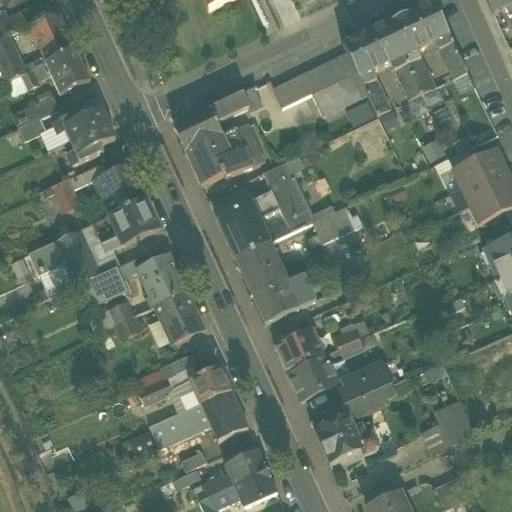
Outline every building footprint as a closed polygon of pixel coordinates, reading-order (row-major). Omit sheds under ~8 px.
[(0,0),(0,5),(6,11),(14,9),(20,4),(19,0),(0,0)] [(207,7),(208,10),(230,0),(210,0),(213,4),(207,7)] [(505,13),(511,9),(511,4),(510,0),(483,0),(493,19),(505,13)] [(433,6),(412,16),(429,52),(437,48),(454,83),(467,77),(433,6)] [(0,24),(0,45),(14,39),(28,33),(21,17),(20,15),(0,24)] [(419,57),(429,52),(412,16),(387,28),(421,100),(436,92),(419,57)] [(43,65),(44,68),(75,54),(58,17),(31,30),(40,51),(35,53),(37,58),(42,55),(46,63),(43,65)] [(409,106),(421,100),(387,28),(365,39),(382,75),(391,70),(409,106)] [(40,88),(39,85),(34,75),(26,78),(26,76),(12,46),(16,44),(14,39),(0,45),(0,74),(5,86),(19,80),(26,94),(40,88)] [(374,79),(382,75),(365,39),(343,49),(346,57),(356,77),(367,100),(377,120),(390,114),(374,79)] [(89,84),(75,54),(44,68),(45,69),(50,80),(58,98),(89,84)] [(282,113),(311,99),(356,77),(346,57),(272,93),(282,113)] [(45,69),(34,75),(39,85),(50,80),(45,69)] [(367,100),(356,77),(311,99),(322,121),(367,100)] [(474,91),(467,77),(454,83),(461,98),(474,91)] [(243,97),(249,111),(260,106),(254,92),(243,97)] [(201,191),(223,180),(208,145),(222,139),(216,126),(249,111),(243,97),(174,130),(201,191)] [(33,110),(39,124),(40,123),(60,114),(54,100),(33,110)] [(367,104),(345,115),(353,132),(375,121),(367,104)] [(12,119),(19,133),(39,124),(33,110),(12,119)] [(64,134),(70,146),(109,128),(102,114),(87,120),(84,114),(53,128),(57,137),(64,134)] [(393,114),(379,121),(386,134),(400,127),(393,114)] [(19,133),(25,145),(46,135),(40,123),(39,124),(19,133)] [(115,143),(109,128),(70,146),(75,158),(68,161),(72,170),(103,156),(100,150),(115,143)] [(247,128),(222,139),(208,145),(223,180),(225,183),(264,166),(247,128)] [(475,139),(479,148),(498,140),(493,130),(475,139)] [(467,139),(451,146),(456,157),(472,150),(467,139)] [(421,152),(431,168),(446,159),(437,143),(421,152)] [(447,163),(452,174),(473,164),(468,153),(447,163)] [(452,174),(461,193),(504,172),(496,153),(473,164),(452,174)] [(299,161),(284,167),(289,178),(290,178),(294,185),(297,175),(304,172),(299,161)] [(441,179),(452,174),(447,163),(436,168),(441,179)] [(263,178),(268,188),(289,178),(284,167),(263,178)] [(74,194),(94,185),(107,179),(102,168),(69,183),(74,194)] [(94,185),(110,221),(144,206),(128,170),(107,179),(94,185)] [(461,193),(469,211),(511,190),(511,188),(504,172),(461,193)] [(452,174),(441,179),(450,198),(461,193),(452,174)] [(271,236),(267,238),(270,246),(312,226),(313,226),(294,185),(290,178),(289,178),(268,188),(271,196),(273,199),(279,214),(284,224),(269,231),(271,236)] [(51,191),(63,217),(77,210),(66,185),(51,191)] [(402,189),(388,195),(392,206),(407,200),(402,189)] [(511,190),(469,211),(478,229),(505,217),(511,213),(511,190)] [(251,205),(252,206),(253,208),(273,199),(271,196),(251,205)] [(253,208),(260,223),(279,214),(273,199),(253,208)] [(158,235),(144,206),(110,221),(123,250),(124,251),(158,235)] [(270,246),(267,238),(260,223),(253,208),(252,206),(216,223),(235,263),(270,246)] [(312,226),(322,248),(355,232),(346,211),(333,216),(321,222),(313,226),(312,226)] [(318,217),(321,222),(333,216),(331,211),(318,217)] [(478,229),(469,211),(458,216),(466,235),(478,229)] [(110,221),(92,230),(105,258),(123,250),(110,221)] [(107,263),(105,258),(92,230),(77,236),(93,269),(96,268),(107,263)] [(28,259),(38,280),(65,268),(76,290),(81,288),(94,282),(101,279),(96,268),(93,269),(77,236),(28,259)] [(491,271),(496,282),(511,275),(511,243),(488,254),(495,269),(491,271)] [(235,263),(265,328),(316,305),(303,278),(288,285),(270,246),(235,263)] [(96,268),(101,279),(115,273),(120,270),(115,259),(107,263),(96,268)] [(139,276),(155,311),(186,297),(169,260),(139,274),(138,274),(139,276)] [(29,278),(22,263),(10,268),(17,284),(29,278)] [(115,273),(121,284),(139,276),(138,274),(139,274),(134,263),(120,270),(115,273)] [(49,303),(76,290),(65,268),(38,280),(45,293),(49,301),(49,303)] [(121,284),(115,273),(101,279),(94,282),(99,294),(121,284)] [(506,302),(511,317),(511,275),(496,282),(496,284),(501,282),(509,301),(506,302)] [(94,282),(81,288),(92,313),(126,297),(121,284),(99,294),(94,282)] [(33,298),(37,307),(49,301),(45,293),(33,298)] [(203,332),(186,297),(155,311),(161,324),(171,346),(172,347),(203,333),(203,332)] [(108,314),(115,328),(133,320),(126,306),(108,314)] [(115,328),(108,314),(88,323),(95,338),(115,328)] [(139,335),(133,320),(115,328),(122,342),(139,335)] [(171,346),(161,324),(148,330),(158,353),(171,346)] [(341,332),(344,338),(354,333),(352,327),(341,332)] [(275,350),(288,378),(325,360),(312,333),(275,350)] [(359,344),(354,333),(344,338),(333,342),(338,353),(359,344)] [(377,337),(359,344),(364,354),(381,346),(377,337)] [(343,363),(364,354),(359,344),(338,353),(343,363)] [(171,368),(176,378),(193,371),(197,369),(192,358),(171,368)] [(338,389),(325,360),(288,378),(301,406),(338,389)] [(158,373),(163,384),(166,383),(176,378),(171,368),(158,373)] [(340,396),(346,410),(391,391),(380,368),(341,386),(345,393),(340,396)] [(189,386),(198,382),(193,371),(176,378),(166,383),(173,398),(191,390),(189,386)] [(191,390),(200,409),(201,409),(231,395),(221,372),(198,382),(189,386),(191,390)] [(163,384),(158,373),(132,385),(137,396),(163,384)] [(144,411),(173,398),(166,383),(163,384),(137,396),(144,411)] [(391,391),(394,399),(410,392),(406,384),(391,391)] [(191,390),(173,398),(182,417),(200,409),(191,390)] [(351,420),(358,423),(385,410),(382,404),(394,399),(391,391),(346,410),(341,413),(345,423),(351,420)] [(231,395),(201,409),(211,430),(218,446),(248,432),(231,395)] [(474,439),(459,405),(432,416),(438,429),(448,452),(474,439)] [(159,453),(211,430),(201,409),(200,409),(182,417),(149,432),(151,435),(159,453)] [(310,427),(316,439),(346,424),(345,423),(341,413),(310,427)] [(316,439),(330,469),(361,455),(364,461),(378,455),(371,439),(364,443),(358,430),(350,433),(346,424),(316,439)] [(448,452),(438,429),(420,437),(430,460),(448,452)] [(129,445),(137,463),(159,453),(151,435),(129,445)] [(224,470),(228,478),(234,491),(268,476),(258,455),(224,470)] [(181,466),(185,476),(206,467),(202,456),(181,466)] [(196,473),(172,486),(177,496),(201,483),(196,473)] [(268,476),(234,491),(240,504),(243,511),(244,511),(277,497),(268,476)] [(209,503),(234,491),(228,478),(203,490),(209,503)] [(434,493),(443,511),(451,511),(467,504),(457,482),(434,493)] [(192,494),(198,507),(209,503),(203,490),(192,494)] [(222,511),(240,504),(234,491),(209,503),(213,511),(222,511)] [(88,494),(68,502),(71,511),(86,511),(94,509),(88,494)] [(399,496),(393,499),(399,511),(406,511),(407,511),(399,496)] [(366,511),(406,511),(407,511),(406,511),(399,511),(393,499),(366,511)] [(213,511),(209,503),(198,507),(200,511),(213,511)]
